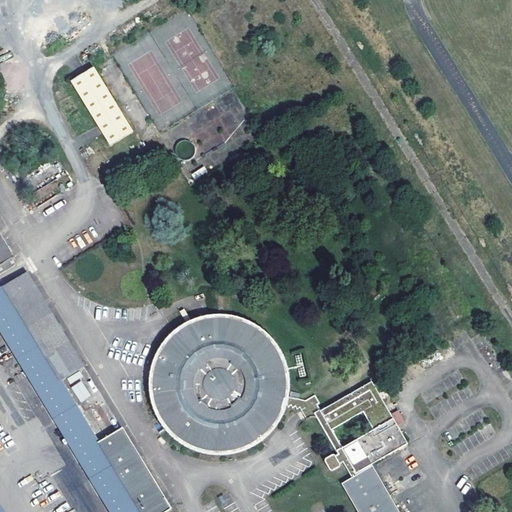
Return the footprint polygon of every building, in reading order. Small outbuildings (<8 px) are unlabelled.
[(136,139),(97,74),(73,88),(113,152),(136,139)] [(193,178),(207,173),(205,167),(191,172),(193,178)] [(0,273),(14,265),(14,264),(14,262),(14,261),(12,258),(15,256),(0,230),(0,273)] [(27,272),(5,286),(16,303),(38,290),(27,272)] [(141,511),(4,285),(0,287),(0,328),(111,511),(141,511)] [(38,290),(16,303),(31,329),(53,315),(38,290)] [(53,315),(31,329),(63,381),(85,367),(53,315)] [(338,468),(339,467),(339,465),(342,464),(350,479),(342,484),(358,511),(394,511),(369,468),(356,476),(355,474),(407,444),(371,382),(320,412),(316,405),(319,403),(315,396),(304,402),(282,398),(283,392),(283,381),(281,369),(279,364),(275,354),(272,349),(264,340),(260,336),(251,330),(246,327),(235,324),(230,322),(218,321),(207,322),(196,325),(186,330),(181,333),(172,340),(165,349),(159,359),(155,369),(154,375),(153,386),(154,397),(157,408),(162,418),(168,428),(172,432),(180,439),(185,442),(196,447),(206,450),(218,451),(229,451),(240,448),(250,443),(255,440),(264,433),(268,429),(274,420),(279,409),(285,406),(287,409),(290,408),(292,411),(294,409),(297,413),(299,412),(304,419),(309,417),(313,418),(315,419),(317,421),(337,456),(334,458),(332,456),(324,460),(323,463),(328,471),(331,472),(338,468)] [(81,402),(91,396),(81,380),(71,387),(81,402)] [(398,409),(391,413),(398,425),(405,422),(398,409)] [(122,428),(100,441),(142,511),(165,511),(171,509),(122,428)]
